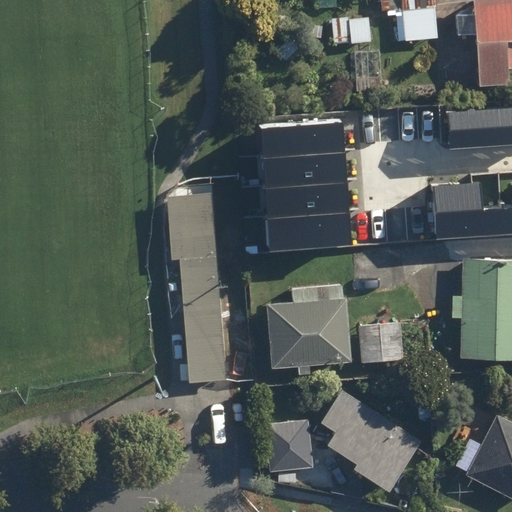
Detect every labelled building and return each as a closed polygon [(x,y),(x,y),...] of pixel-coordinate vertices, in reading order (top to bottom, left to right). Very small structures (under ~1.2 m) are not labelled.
[(395,16),(398,43),(438,38),(435,9),(437,9),(436,0),(380,0),(381,10),(388,9),(388,17),(395,16)] [(478,36),(479,86),(509,85),(509,70),(511,69),(511,1),(474,2),(475,16),(457,17),(457,36),(478,36)] [(371,34),(375,34),(374,19),(332,20),(333,26),(320,27),(321,44),(371,42),(371,34)] [(354,54),(357,93),(395,89),(392,51),(354,54)] [(397,70),(399,101),(437,99),(435,68),(397,70)] [(511,108),(447,113),(448,147),(511,143),(511,108)] [(340,112),(258,118),(267,242),(349,236),(340,112)] [(478,174),(431,177),(434,229),(511,224),(511,197),(480,200),(478,174)] [(184,383),(184,385),(220,383),(205,196),(161,199),(167,262),(174,262),(183,368),(174,368),(175,384),(184,383)] [(462,360),(511,360),(511,262),(464,261),(463,298),(454,298),(453,318),(463,319),(462,360)] [(299,367),(300,375),(310,374),(310,367),(352,363),(346,301),(319,303),(318,287),(293,289),(295,304),(267,306),(272,370),(299,367)] [(359,328),(362,364),(403,360),(400,324),(359,328)] [(354,471),(389,493),(421,443),(342,392),(321,424),(336,434),(328,446),(358,465),(354,471)] [(268,462),(312,458),(307,412),(264,417),(268,462)] [(466,476),(511,500),(511,422),(498,415),(466,476)]
